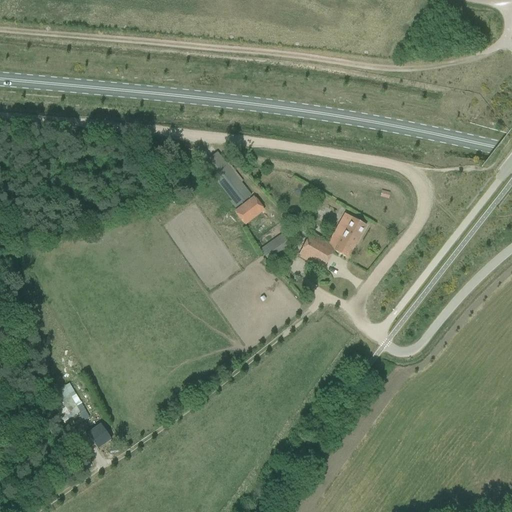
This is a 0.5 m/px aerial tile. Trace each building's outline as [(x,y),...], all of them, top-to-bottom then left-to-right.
[(202,163),(230,201),(229,202),(234,208),(250,196),(217,152),(202,163)] [(263,209),(253,198),(234,212),(243,224),(263,209)] [(345,214),(328,243),(310,233),(297,256),(322,270),(333,251),(346,258),(365,225),(345,214)] [(259,250),(263,255),(269,263),(292,247),(287,239),(291,236),(286,229),(281,233),(282,234),(259,250)] [(53,405),(62,421),(84,409),(69,384),(50,395),(56,403),(53,405)] [(100,424),(86,433),(97,448),(110,439),(101,426),(100,424)]
